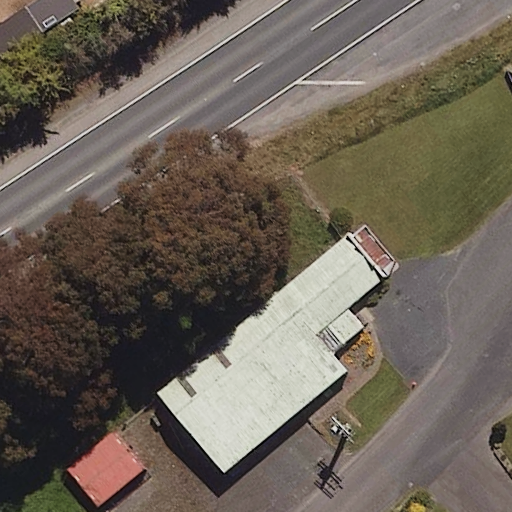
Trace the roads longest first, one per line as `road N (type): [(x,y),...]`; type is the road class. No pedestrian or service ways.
road 1 (trunk): [(0,236),(351,0)]
road 2 (residential): [(511,297),(463,401),(343,511)]
